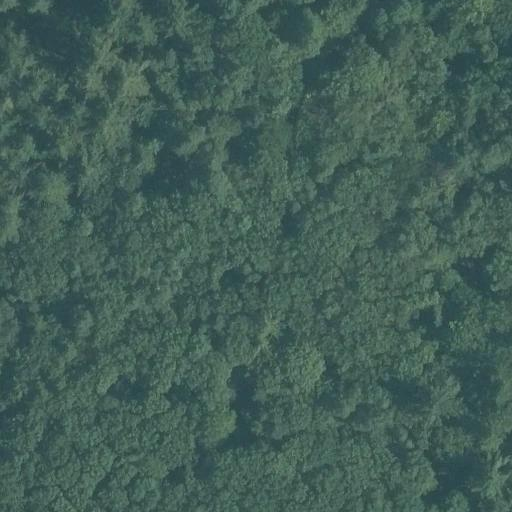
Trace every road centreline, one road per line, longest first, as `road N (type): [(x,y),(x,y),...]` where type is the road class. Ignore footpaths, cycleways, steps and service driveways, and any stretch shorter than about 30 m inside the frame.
road 1 (unclassified): [(511,98),(268,188),(45,238),(0,240)]
road 2 (track): [(268,188),(199,511)]
